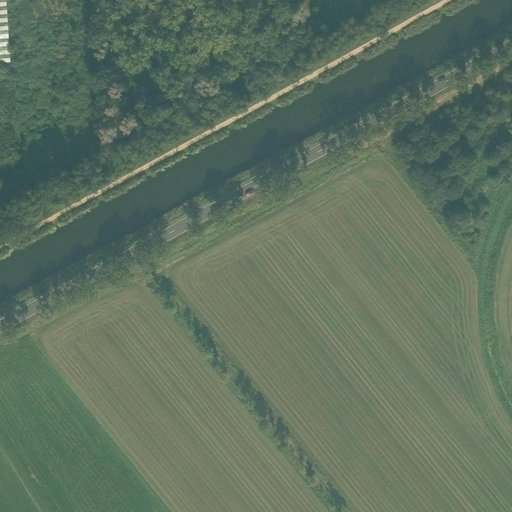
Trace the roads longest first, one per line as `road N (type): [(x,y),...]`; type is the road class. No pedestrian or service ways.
road 1 (primary): [(0,329),(511,46)]
road 2 (track): [(343,511),(154,277)]
